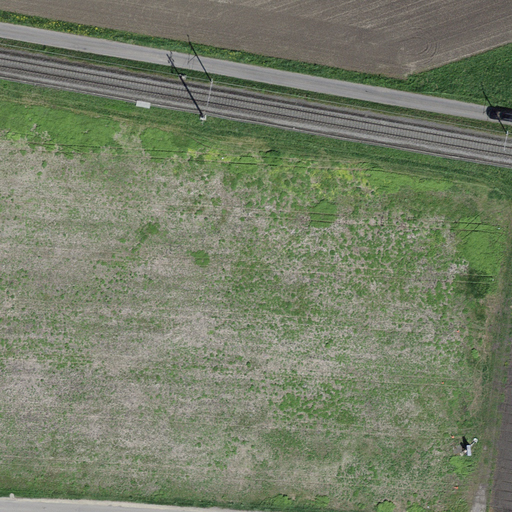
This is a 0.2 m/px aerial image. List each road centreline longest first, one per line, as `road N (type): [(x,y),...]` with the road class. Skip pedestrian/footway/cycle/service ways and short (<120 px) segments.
road 1 (track): [(0,28),(511,115)]
road 2 (track): [(511,281),(475,511)]
